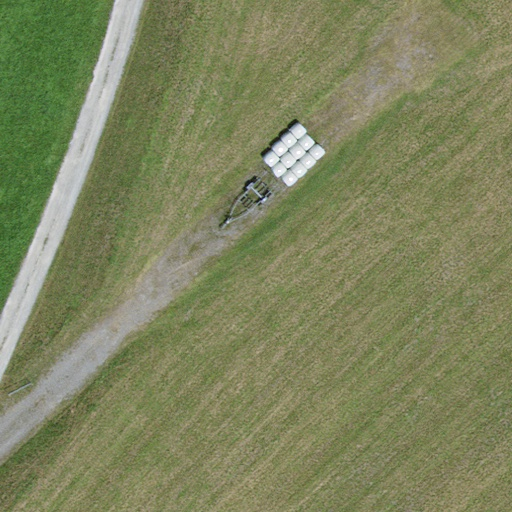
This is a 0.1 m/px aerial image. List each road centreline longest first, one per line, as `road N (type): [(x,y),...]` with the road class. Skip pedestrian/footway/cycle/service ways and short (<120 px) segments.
road 1 (track): [(427,35),(0,433)]
road 2 (track): [(127,0),(97,106),(0,348)]
